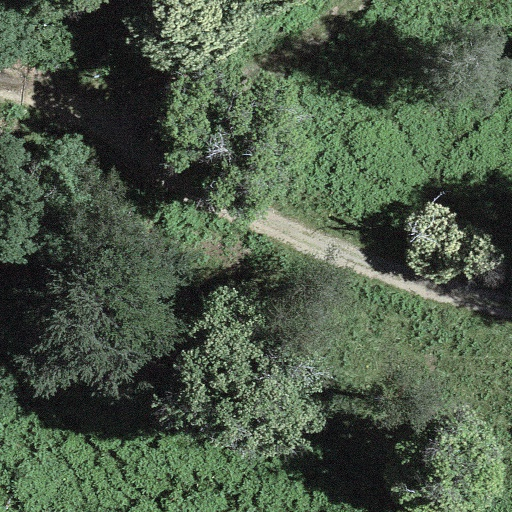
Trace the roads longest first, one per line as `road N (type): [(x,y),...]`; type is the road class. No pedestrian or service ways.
road 1 (track): [(511,308),(477,300),(97,134)]
road 2 (track): [(97,134),(215,98),(303,51),(367,0)]
